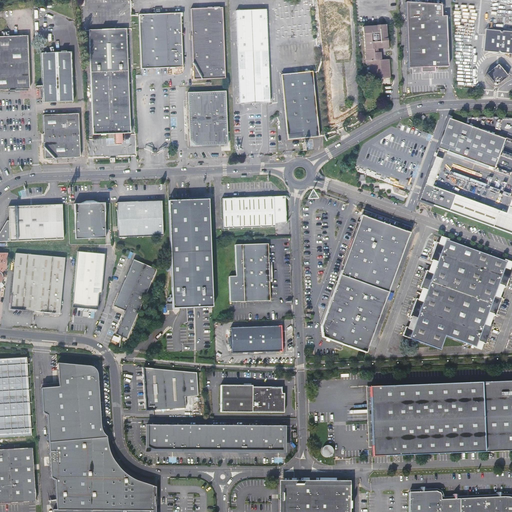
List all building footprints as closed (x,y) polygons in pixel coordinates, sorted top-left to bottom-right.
[(338,3),(327,2),(324,4),(322,8),(319,10),(320,13),(326,10),(330,11),(333,6),(336,7),(338,3)] [(446,16),(442,16),(441,4),(405,2),(408,68),(411,68),(413,68),(419,68),(421,68),(421,73),(422,73),(433,72),(435,72),(435,67),(448,67),(446,16)] [(347,13),(345,5),(338,3),(336,7),(333,6),(330,11),(326,10),(320,13),(322,34),(325,34),(325,38),(328,38),(331,42),(348,30),(345,26),(342,24),(347,13)] [(194,80),(225,78),(223,8),(191,9),(194,80)] [(236,10),(239,104),(255,103),(255,106),(258,106),(258,103),(269,103),(266,9),(236,10)] [(167,68),(166,14),(139,16),(140,69),(167,68)] [(181,14),(166,14),(167,68),(171,68),(182,68),(181,14)] [(381,59),(381,55),(381,51),(378,51),(378,47),(389,47),(388,38),(387,38),(387,24),(378,24),(378,25),(363,26),(364,34),(365,34),(366,66),(370,66),(371,78),(390,77),(389,58),(383,59),(381,59)] [(116,134),(117,139),(122,139),(121,134),(122,134),(131,133),(127,29),(90,30),(93,135),(115,134),(116,134)] [(511,32),(491,30),(489,51),(498,52),(500,51),(501,52),(510,53),(511,32)] [(0,36),(0,89),(9,89),(9,91),(12,91),(15,91),(15,89),(30,89),(27,36),(0,36)] [(71,52),(55,52),(40,53),(42,95),(41,96),(41,98),(41,104),(50,104),(50,102),(73,102),(71,52)] [(500,64),(488,74),(498,86),(509,77),(500,64)] [(281,76),(287,136),(302,135),(303,139),(319,138),(312,73),(281,76)] [(190,147),(228,145),(226,92),(188,93),(190,147)] [(44,142),(45,158),(74,157),(80,157),(78,114),(43,115),(43,134),(42,134),(42,139),(43,142),(44,142)] [(505,139),(449,118),(438,148),(494,169),(505,139)] [(428,175),(425,183),(432,186),(435,178),(442,159),(435,157),(428,175)] [(450,211),(455,195),(432,186),(425,183),(418,200),(450,211)] [(455,195),(450,211),(493,227),(511,234),(511,215),(506,213),(455,195)] [(285,197),(222,199),(223,229),(275,227),(275,224),(286,223),(285,197)] [(174,201),(168,201),(170,242),(173,309),(176,309),(198,308),(209,307),(212,307),(210,247),(208,199),(207,199),(207,198),(205,198),(205,199),(198,200),(189,200),(189,198),(187,198),(188,200),(180,200),(175,201),(174,201)] [(87,201),(79,204),(74,204),(76,238),(105,237),(104,203),(99,203),(93,201),(93,200),(87,200),(87,201)] [(117,203),(118,237),(163,235),(161,201),(117,203)] [(62,205),(9,207),(7,221),(0,231),(0,241),(10,241),(63,239),(62,205)] [(342,265),(336,282),(328,303),(320,324),(320,326),(322,337),(343,344),(365,353),(409,233),(360,215),(358,222),(342,265)] [(342,265),(358,222),(356,222),(341,265),(342,265)] [(436,242),(433,251),(471,265),(476,250),(445,239),(443,244),(438,242),(436,242)] [(268,262),(268,244),(235,244),(236,276),(229,276),(229,282),(229,302),(237,301),(270,301),(269,282),(269,275),(270,275),(272,275),(271,269),(270,269),(269,269),(268,262)] [(505,267),(507,262),(476,250),(471,265),(509,278),(511,270),(511,269),(505,267)] [(437,262),(435,267),(466,279),(471,265),(433,251),(430,259),(432,260),(437,262)] [(104,254),(77,252),(72,307),(97,310),(99,294),(101,294),(104,254)] [(27,311),(35,312),(40,256),(15,254),(10,309),(19,310),(19,311),(20,312),(20,314),(25,314),(25,313),(25,312),(26,311),(27,311)] [(65,258),(40,256),(35,312),(43,313),(44,313),(44,314),(45,314),(45,315),(45,316),(47,316),(49,316),(50,316),(50,315),(50,314),(51,313),(53,314),(60,314),(60,306),(65,258)] [(138,260),(117,306),(128,311),(120,330),(118,334),(129,339),(161,270),(138,260)] [(506,287),(509,278),(471,265),(466,279),(497,290),(499,284),(504,286),(506,287)] [(426,270),(423,279),(461,292),(466,279),(435,267),(433,273),(427,271),(426,270)] [(427,290),(425,296),(455,307),(461,292),(423,279),(419,288),(421,288),(427,290)] [(495,295),(497,290),(466,279),(461,292),(498,306),(502,298),(500,297),(495,295)] [(328,303),(336,282),(335,281),(319,324),(320,324),(328,303)] [(495,315),(498,306),(461,292),(455,307),(487,318),(488,313),(493,315),(495,315)] [(416,299),(413,307),(450,321),(455,307),(425,296),(423,301),(417,299),(416,299)] [(416,319),(415,323),(445,335),(450,321),(413,307),(409,316),(411,317),(416,319)] [(485,323),(487,318),(455,307),(450,321),(488,334),(491,326),(490,325),(485,323)] [(487,338),(488,334),(450,321),(445,335),(446,336),(476,347),(478,341),(483,343),(485,344),(487,338)] [(405,327),(402,335),(441,349),(446,336),(445,335),(415,323),(412,329),(407,327),(405,327)] [(230,328),(232,353),(281,350),(281,338),(281,325),(230,328)] [(0,358),(0,437),(31,435),(26,358),(0,358)] [(57,363),(59,387),(98,385),(97,375),(97,373),(97,372),(97,371),(96,371),(96,370),(95,369),(94,368),(93,367),(92,367),(91,367),(91,366),(90,366),(89,366),(88,366),(57,363)] [(147,368),(147,390),(197,390),(196,373),(147,368)] [(511,380),(369,386),(370,395),(372,447),(372,456),(511,450),(511,380)] [(99,396),(98,385),(59,387),(41,388),(42,412),(47,415),(49,443),(106,438),(106,437),(105,436),(104,435),(104,434),(103,433),(102,431),(102,430),(101,429),(101,427),(101,426),(99,396)] [(252,385),(221,386),(221,413),(284,412),(284,393),(282,393),(282,387),(252,387),(252,385)] [(197,390),(147,390),(147,410),(186,411),(186,398),(198,399),(197,390)] [(175,450),(174,425),(147,425),(147,437),(147,447),(148,448),(150,449),(151,449),(152,450),(153,450),(155,450),(158,450),(175,450)] [(202,450),(203,450),(202,425),(174,425),(175,450),(186,450),(202,451),(202,450)] [(227,450),(228,450),(227,425),(202,425),(203,450),(203,451),(208,451),(227,451),(227,450)] [(256,450),(256,426),(227,425),(228,450),(228,451),(256,451),(256,450)] [(283,426),(256,426),(256,450),(256,451),(267,451),(283,451),(283,439),(283,438),(283,426)] [(107,442),(106,438),(49,443),(51,478),(55,480),(56,509),(152,510),(152,506),(153,506),(153,501),(153,496),(152,496),(152,486),(137,481),(134,480),(131,478),(128,476),(125,474),(123,472),(120,470),(118,467),(116,464),(114,461),(112,458),(111,457),(110,455),(109,452),(108,449),(107,445),(107,442)] [(323,450),(322,451),(323,452),(323,453),(323,454),(324,455),(325,456),(326,457),(327,457),(328,457),(329,457),(330,457),(331,456),(332,456),(333,455),(334,454),(334,453),(334,452),(334,451),(334,449),(333,448),(332,447),(331,446),(330,446),(329,445),(328,445),(327,446),(326,446),(325,447),(324,447),(323,448),(323,449),(323,450)] [(0,503),(35,501),(32,448),(0,449),(0,503)] [(350,485),(283,485),(283,500),(282,511),(349,511),(350,508),(350,509),(350,501),(350,485)] [(511,511),(511,497),(447,499),(446,497),(445,496),(439,493),(435,491),(409,492),(408,511),(511,511)]
